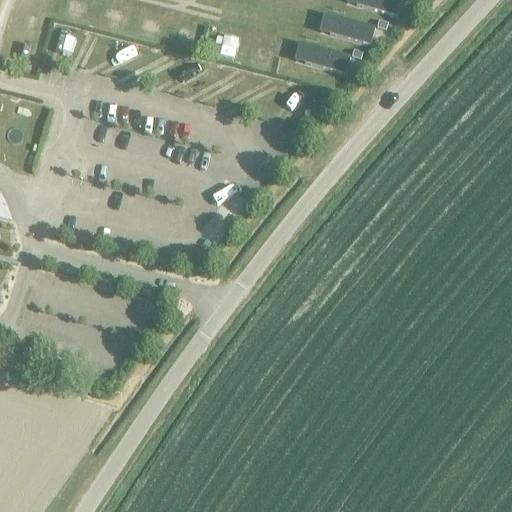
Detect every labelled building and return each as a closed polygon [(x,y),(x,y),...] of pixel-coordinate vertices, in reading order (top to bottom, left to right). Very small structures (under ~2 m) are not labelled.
[(402,4),(385,0),(350,0),(348,10),(397,23),(402,4)] [(73,32),(76,12),(56,10),(54,30),(73,32)] [(96,41),(116,42),(117,17),(97,16),(96,41)] [(376,33),(327,20),(322,38),(371,51),(376,33)] [(389,28),(380,26),(378,33),(387,35),(389,28)] [(227,68),(229,45),(212,44),(209,67),(227,68)] [(161,46),(159,55),(179,59),(181,50),(161,46)] [(243,56),(238,73),(259,79),(267,50),(251,46),(248,57),(243,56)] [(350,63),(301,50),(296,68),(346,81),(350,63)] [(136,67),(137,56),(115,54),(114,65),(136,67)] [(363,57),(354,55),(352,62),(361,65),(363,57)] [(142,80),(161,83),(164,63),(145,61),(142,80)] [(228,94),(228,76),(210,76),(210,94),(228,94)] [(210,268),(215,260),(211,257),(205,265),(210,268)]
